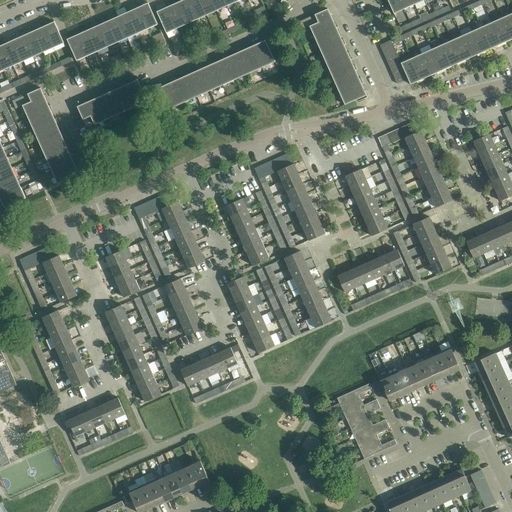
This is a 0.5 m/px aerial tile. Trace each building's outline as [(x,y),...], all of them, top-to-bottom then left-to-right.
[(187,24),(197,19),(187,0),(181,0),(177,2),(187,24)] [(187,0),(197,19),(207,15),(200,0),(187,0)] [(200,0),(207,15),(217,10),(212,0),(200,0)] [(212,0),(217,10),(227,6),(224,0),(212,0)] [(400,0),(387,0),(394,13),(404,9),(400,0)] [(400,0),(404,9),(414,4),(412,0),(400,0)] [(167,7),(176,28),(187,24),(177,2),(167,7)] [(147,29),(158,24),(148,3),(138,7),(147,29)] [(137,33),(147,29),(138,7),(128,12),(137,33)] [(167,7),(156,11),(169,38),(179,33),(176,28),(167,7)] [(261,8),(254,12),(256,16),(258,20),(266,17),(265,15),(264,13),(263,13),(261,8)] [(331,17),(328,8),(299,21),(302,30),(310,26),(310,27),(311,26),(314,33),(315,32),(318,38),(315,39),(316,40),(317,39),(320,46),(321,45),(323,51),(321,52),(321,53),(323,52),(326,59),(327,58),(329,64),(327,65),(327,66),(328,65),(331,72),(333,71),(335,77),(333,78),(333,79),(334,78),(337,85),(338,84),(341,90),(338,91),(339,92),(340,91),(343,98),(344,97),(347,103),(344,104),(345,105),(364,96),(364,97),(369,95),(366,91),(362,92),(359,84),(363,82),(361,78),(357,79),(353,71),(357,69),(355,65),(351,66),(347,58),(351,56),(349,52),(345,54),(341,45),(345,43),(343,39),(339,40),(336,32),(340,30),(337,26),(333,28),(329,18),(331,17)] [(127,38),(137,33),(128,12),(117,16),(127,38)] [(449,13),(441,17),(443,22),(451,18),(449,13)] [(511,38),(511,13),(502,18),(511,39),(511,38)] [(107,21),(117,42),(127,38),(117,16),(107,21)] [(441,17),(433,20),(435,25),(443,22),(441,17)] [(502,18),(492,22),(501,43),(511,39),(502,18)] [(44,26),(53,47),(64,43),(54,21),(44,26)] [(107,47),(117,42),(107,21),(97,25),(107,47)] [(429,22),(421,26),(423,31),(431,27),(429,22)] [(492,22),(481,27),(491,48),(501,43),(492,22)] [(402,31),(410,28),(408,23),(400,27),(402,31)] [(87,30),(97,51),(107,47),(97,25),(87,30)] [(43,52),(53,47),(44,26),(34,30),(43,52)] [(421,26),(413,30),(415,34),(423,31),(421,26)] [(481,27),(471,31),(481,52),(491,48),(481,27)] [(33,56),(43,52),(34,30),(24,35),(33,56)] [(87,56),(97,51),(87,30),(77,34),(87,56)] [(409,31),(401,35),(403,40),(411,36),(409,31)] [(471,31),(461,36),(471,57),(481,52),(471,31)] [(154,44),(156,48),(166,43),(161,32),(152,36),(156,43),(154,44)] [(77,34),(67,39),(76,60),(87,56),(77,34)] [(14,39),(23,61),(33,56),(24,35),(14,39)] [(461,36),(451,40),(461,62),(471,57),(461,36)] [(161,86),(161,87),(153,90),(169,127),(178,123),(171,108),(171,107),(177,104),(177,103),(182,100),(183,102),(184,102),(184,101),(190,98),(190,97),(195,94),(196,97),(197,96),(197,95),(203,92),(203,91),(208,89),(209,91),(210,90),(210,89),(216,86),(216,85),(221,83),(222,85),(223,85),(223,83),(229,81),(229,79),(234,77),(235,79),(236,79),(236,78),(242,75),(242,74),(247,71),(248,73),(249,73),(248,72),(255,69),(255,68),(260,65),(261,68),(262,67),(261,66),(268,63),(267,62),(273,60),(274,62),(275,61),(266,42),(267,42),(266,37),(261,40),(263,44),(255,47),(253,43),(248,45),(250,50),(242,53),(240,49),(235,51),(237,55),(229,59),(227,55),(222,57),(224,61),(216,65),(214,61),(209,63),(211,67),(203,71),(201,67),(196,69),(198,73),(190,76),(188,72),(183,74),(185,79),(177,82),(175,78),(170,80),(172,84),(162,89),(161,86)] [(13,65),(23,61),(14,39),(4,44),(13,65)] [(393,45),(390,40),(380,45),(382,50),(393,45)] [(451,40),(441,45),(451,66),(461,62),(451,40)] [(0,45),(0,62),(3,70),(13,65),(4,44),(0,45)] [(132,48),(134,53),(136,57),(144,54),(142,49),(140,50),(138,45),(132,48)] [(395,51),(393,45),(382,50),(384,56),(395,51)] [(441,45),(431,49),(441,71),(451,66),(441,45)] [(431,49),(421,54),(431,75),(441,71),(431,49)] [(384,56),(387,61),(398,56),(395,51),(384,56)] [(120,54),(112,57),(114,62),(116,66),(124,63),(122,58),(120,54)] [(421,54),(411,58),(421,80),(431,75),(421,54)] [(400,62),(398,56),(387,61),(389,67),(400,62)] [(72,61),(70,57),(62,60),(63,65),(72,61)] [(403,67),(405,73),(408,79),(410,84),(421,80),(411,58),(401,63),(403,67)] [(392,72),(403,67),(401,63),(400,62),(389,67),(392,72)] [(405,73),(403,67),(392,72),(394,78),(405,73)] [(397,83),(408,79),(405,73),(394,78),(397,83)] [(85,103),(77,106),(87,127),(94,124),(95,126),(88,130),(92,139),(100,136),(99,133),(95,124),(95,123),(101,120),(101,119),(106,116),(107,118),(108,118),(108,117),(114,114),(114,113),(119,110),(120,113),(121,112),(121,111),(127,108),(127,107),(132,105),(133,107),(134,107),(134,106),(134,105),(140,102),(140,101),(145,99),(146,101),(147,101),(143,91),(142,90),(142,89),(139,82),(140,81),(138,77),(133,79),(134,81),(135,82),(127,86),(126,84),(125,83),(123,83),(120,85),(121,86),(122,88),(114,92),(113,90),(112,88),(110,89),(107,91),(108,92),(109,94),(101,98),(100,96),(99,94),(97,95),(94,96),(95,98),(96,100),(86,105),(85,103)] [(41,87),(12,100),(16,108),(23,105),(22,105),(44,95),(41,87)] [(44,96),(44,95),(22,105),(23,105),(23,106),(24,105),(27,112),(28,111),(31,117),(28,118),(52,108),(50,105),(46,106),(42,97),(44,96)] [(34,124),(36,130),(34,131),(58,121),(56,118),(52,119),(48,111),(52,110),(52,108),(28,118),(29,119),(30,118),(33,125),(34,124)] [(40,144),(63,134),(62,131),(58,132),(54,124),(58,122),(58,121),(34,131),(34,132),(36,131),(38,138),(40,137),(42,143),(40,144)] [(413,122),(408,124),(413,134),(418,131),(413,122)] [(408,124),(403,126),(408,136),(413,134),(408,124)] [(403,126),(398,128),(403,138),(405,137),(408,136),(403,126)] [(398,128),(393,131),(398,141),(403,138),(398,128)] [(413,134),(408,136),(405,137),(409,147),(425,140),(421,130),(418,131),(413,134)] [(393,131),(388,133),(392,143),(398,141),(393,131)] [(388,133),(383,135),(387,145),(392,143),(388,133)] [(45,150),(48,156),(46,157),(69,147),(68,144),(64,145),(60,137),(64,135),(63,134),(40,144),(40,145),(41,144),(44,151),(45,150)] [(494,144),(490,134),(473,141),(478,151),(494,144)] [(383,135),(378,138),(382,147),(387,145),(383,135)] [(409,147),(414,157),(430,150),(425,140),(409,147)] [(498,154),(494,144),(478,151),(482,161),(498,154)] [(51,170),(75,160),(73,157),(69,158),(66,150),(70,148),(69,147),(46,157),(46,158),(47,157),(50,164),(51,163),(54,169),(51,170)] [(384,151),(387,158),(392,155),(389,149),(384,151)] [(430,150),(414,157),(418,167),(434,160),(430,150)] [(286,167),(292,164),(287,153),(282,156),(286,167)] [(503,163),(498,154),(482,161),(487,171),(503,163)] [(395,162),(392,155),(387,158),(390,164),(395,162)] [(286,167),(282,156),(276,158),(281,169),(286,167)] [(0,172),(12,167),(7,157),(0,160),(0,172)] [(275,172),(278,171),(281,169),(276,158),(271,161),(275,172)] [(57,183),(58,184),(77,175),(77,176),(81,174),(79,169),(75,171),(72,163),(76,161),(75,160),(51,170),(52,171),(53,170),(56,177),(57,176),(59,182),(57,183)] [(418,167),(423,177),(439,170),(434,160),(418,167)] [(265,163),(270,174),(275,172),(271,161),(265,163)] [(380,165),(383,171),(388,169),(386,162),(380,165)] [(260,166),(264,177),(270,174),(265,163),(260,166)] [(507,173),(503,163),(487,171),(491,181),(507,173)] [(286,167),(281,169),(278,171),(282,181),(298,174),(294,164),(292,164),(286,167)] [(260,166),(254,168),(259,179),(264,177),(260,166)] [(368,166),(345,176),(350,186),(366,179),(372,176),(368,166)] [(0,184),(16,177),(12,167),(0,172),(0,184)] [(391,175),(388,169),(383,171),(386,177),(391,175)] [(393,171),(396,177),(401,175),(398,169),(393,171)] [(439,170),(423,177),(427,187),(443,180),(439,170)] [(495,190),(511,183),(507,173),(491,181),(495,190)] [(298,174),(282,181),(287,191),(303,184),(298,174)] [(404,181),(401,175),(396,177),(398,184),(404,181)] [(0,196),(21,188),(16,177),(0,184),(0,196)] [(370,189),(366,179),(350,186),(354,196),(370,189)] [(261,183),(264,189),(269,187),(266,180),(261,183)] [(427,187),(431,197),(448,190),(443,180),(427,187)] [(389,184),(392,191),(397,188),(394,182),(389,184)] [(511,195),(511,184),(511,183),(495,190),(500,201),(511,195)] [(303,184),(287,191),(291,201),(307,193),(303,184)] [(272,193),(269,187),(264,189),(266,196),(272,193)] [(0,198),(4,208),(25,198),(21,188),(0,196),(0,198)] [(400,195),(397,188),(392,191),(395,197),(400,195)] [(402,191),(404,197),(410,195),(407,188),(402,191)] [(375,199),(370,189),(354,196),(359,206),(375,199)] [(172,204),(177,201),(173,190),(167,193),(172,204)] [(448,190),(431,197),(436,207),(452,200),(448,190)] [(172,204),(167,193),(162,195),(167,206),(172,204)] [(307,193),(291,201),(295,211),(312,203),(307,193)] [(265,200),(262,194),(257,196),(260,203),(265,200)] [(161,209),(162,208),(167,206),(162,195),(156,198),(161,209)] [(413,201),(410,195),(404,197),(407,203),(413,201)] [(156,198),(151,200),(155,211),(161,209),(156,198)] [(230,216),(247,209),(242,198),(226,206),(230,216)] [(379,208),(375,199),(359,206),(363,216),(379,208)] [(151,200),(145,203),(150,214),(155,211),(151,200)] [(268,207),(265,200),(260,203),(263,209),(268,207)] [(270,203),(272,209),(278,207),(275,200),(270,203)] [(166,218),(182,211),(178,201),(177,201),(172,204),(167,206),(162,208),(166,218)] [(398,204),(401,211),(406,208),(403,202),(398,204)] [(140,205),(144,216),(150,214),(145,203),(140,205)] [(312,203),(295,211),(300,220),(316,213),(312,203)] [(140,205),(134,208),(139,219),(144,216),(140,205)] [(281,213),(278,207),(272,209),(275,215),(281,213)] [(384,218),(379,208),(363,216),(367,226),(384,218)] [(409,214),(406,208),(401,211),(404,217),(409,214)] [(413,217),(419,215),(416,208),(411,211),(413,217)] [(235,226),(251,218),(247,209),(230,216),(235,226)] [(182,211),(166,218),(171,228),(187,221),(182,211)] [(316,213),(300,220),(304,230),(320,223),(316,213)] [(274,220),(271,214),(266,216),(269,222),(274,220)] [(429,217),(413,224),(418,234),(434,227),(429,217)] [(239,236),(256,228),(251,218),(235,226),(239,236)] [(388,228),(384,218),(367,226),(372,236),(388,228)] [(141,222),(143,229),(149,226),(146,220),(141,222)] [(277,226),(274,220),(269,222),(272,229),(277,226)] [(278,222),(281,229),(287,226),(284,220),(278,222)] [(171,228),(164,231),(169,241),(175,238),(191,231),(187,221),(171,228)] [(320,223),(304,230),(309,240),(325,233),(320,223)] [(503,244),(511,240),(511,238),(506,224),(496,228),(503,244)] [(143,229),(146,235),(152,232),(149,226),(143,229)] [(290,233),(287,226),(281,229),(284,235),(290,233)] [(434,227),(418,234),(422,244),(438,237),(434,227)] [(244,245),(260,238),(256,228),(239,236),(244,245)] [(486,233),(493,249),(503,244),(496,228),(486,233)] [(191,231),(175,238),(180,248),(196,241),(191,231)] [(283,240),(280,233),(275,236),(278,242),(283,240)] [(483,253),(493,249),(486,233),(476,237),(483,253)] [(395,236),(398,243),(403,241),(400,234),(395,236)] [(438,237),(422,244),(426,254),(443,246),(438,237)] [(466,242),(473,258),(483,253),(476,237),(466,242)] [(248,255),(264,248),(260,238),(244,245),(248,255)] [(152,248),(158,246),(155,239),(149,242),(152,248)] [(286,246),(283,240),(278,242),(280,249),(286,246)] [(290,249),(296,246),(293,240),(287,242),(290,249)] [(196,241),(180,248),(184,258),(200,251),(196,241)] [(406,247),(403,241),(398,243),(401,249),(406,247)] [(141,246),(144,252),(150,250),(147,243),(141,246)] [(52,258),(58,256),(52,245),(47,247),(52,258)] [(152,248),(155,255),(160,252),(158,246),(152,248)] [(443,246),(426,254),(431,264),(447,256),(443,246)] [(52,258),(47,247),(41,250),(46,261),(52,258)] [(253,265),(269,258),(264,248),(248,255),(253,265)] [(388,253),(395,269),(404,265),(397,249),(388,253)] [(41,263),(43,262),(46,261),(41,250),(36,252),(41,263)] [(110,267),(127,260),(122,250),(106,257),(110,267)] [(152,256),(150,250),(144,252),(147,258),(152,256)] [(200,251),(184,258),(189,268),(205,261),(200,251)] [(300,251),(285,258),(289,268),(305,261),(300,251)] [(36,252),(30,254),(35,265),(41,263),(36,252)] [(385,274),(395,269),(388,253),(378,258),(385,274)] [(25,257),(30,268),(35,265),(30,254),(25,257)] [(404,256),(407,263),(412,260),(409,254),(404,256)] [(59,255),(58,256),(52,258),(46,261),(43,262),(47,272),(64,265),(59,255)] [(447,256),(431,264),(435,274),(452,266),(447,256)] [(19,259),(23,268),(24,270),(30,268),(25,257),(19,259)] [(505,265),(511,262),(509,257),(502,260),(505,265)] [(375,278),(385,274),(378,258),(368,262),(375,278)] [(158,262),(161,268),(167,266),(164,259),(158,262)] [(115,277),(131,270),(127,260),(110,267),(115,277)] [(407,263),(409,269),(415,266),(412,260),(407,263)] [(289,268),(293,278),(309,271),(305,261),(289,268)] [(365,283),(375,278),(368,262),(358,267),(365,283)] [(150,265),(153,272),(158,269),(156,263),(150,265)] [(491,271),(498,268),(495,263),(489,266),(491,271)] [(264,267),(267,273),(273,271),(270,264),(264,267)] [(64,265),(47,272),(52,282),(68,275),(64,265)] [(167,266),(161,268),(164,274),(166,278),(171,276),(169,272),(167,266)] [(485,274),(491,271),(489,266),(483,269),(485,274)] [(355,287),(365,283),(358,267),(347,271),(355,287)] [(262,268),(256,270),(259,277),(265,274),(262,268)] [(158,269),(153,272),(156,278),(161,276),(158,269)] [(119,287),(135,280),(131,270),(115,277),(119,287)] [(309,271),(293,278),(298,288),(314,280),(309,271)] [(345,292),(355,287),(347,271),(338,276),(345,292)] [(26,274),(29,281),(34,278),(31,272),(26,274)] [(416,282),(421,280),(418,274),(413,276),(416,282)] [(68,275),(52,282),(56,292),(72,285),(68,275)] [(232,294),(248,286),(243,276),(227,283),(232,294)] [(29,281),(32,287),(37,284),(34,278),(29,281)] [(180,278),(165,286),(169,296),(185,289),(180,278)] [(271,280),(273,287),(279,284),(276,278),(271,280)] [(124,297),(140,290),(135,280),(119,287),(124,297)] [(298,288),(302,297),(318,290),(314,280),(298,288)] [(262,284),(265,291),(271,288),(268,282),(262,284)] [(396,291),(403,288),(401,283),(394,286),(396,291)] [(273,287),(276,293),(282,291),(279,284),(273,287)] [(72,285),(56,292),(61,302),(77,295),(72,285)] [(253,296),(248,286),(232,294),(236,303),(253,296)] [(273,294),(271,288),(265,291),(268,297),(273,294)] [(185,289),(169,296),(173,306),(189,298),(185,289)] [(387,289),(381,292),(383,297),(389,294),(387,289)] [(318,290),(302,297),(307,307),(323,300),(318,290)] [(35,294),(38,300),(43,298),(40,291),(35,294)] [(377,300),(383,297),(381,292),(374,295),(377,300)] [(142,295),(145,302),(150,299),(148,293),(142,295)] [(257,306),(253,296),(236,303),(241,313),(257,306)] [(139,297),(134,299),(137,305),(142,303),(139,297)] [(46,304),(43,298),(38,300),(41,307),(46,304)] [(189,298),(173,306),(178,315),(194,308),(189,298)] [(279,300),(282,306),(288,304),(285,298),(279,300)] [(367,298),(361,301),(363,306),(370,303),(367,298)] [(307,307),(311,317),(327,310),(323,300),(307,307)] [(271,304),(274,310),(279,308),(277,301),(271,304)] [(357,309),(363,306),(361,301),(354,303),(357,309)] [(282,306),(285,313),(290,310),(288,304),(282,306)] [(110,322),(126,315),(121,305),(105,312),(110,322)] [(261,316),(257,306),(241,313),(245,323),(261,316)] [(151,316),(157,313),(154,307),(148,309),(151,316)] [(194,308),(178,315),(182,325),(198,318),(194,308)] [(282,314),(279,308),(274,310),(277,316),(282,314)] [(42,317),(47,327),(63,320),(58,310),(42,317)] [(148,317),(146,310),(140,313),(143,319),(148,317)] [(327,310),(311,317),(316,327),(332,320),(327,310)] [(151,316),(154,322),(159,319),(157,313),(151,316)] [(114,332),(130,325),(126,315),(110,322),(114,332)] [(266,326),(261,316),(245,323),(250,333),(266,326)] [(151,323),(148,317),(143,319),(146,325),(151,323)] [(291,326),(296,324),(294,317),(288,320),(291,326)] [(198,318),(182,325),(187,335),(203,328),(198,318)] [(63,320),(47,327),(51,337),(67,330),(63,320)] [(280,323),(283,330),(288,328),(285,321),(280,323)] [(24,325),(26,332),(32,329),(29,323),(24,325)] [(299,330),(296,324),(291,326),(294,333),(299,330)] [(119,342),(135,334),(130,325),(114,332),(119,342)] [(157,329),(160,335),(165,333),(162,326),(157,329)] [(270,336),(266,326),(250,333),(254,343),(270,336)] [(288,328),(283,330),(286,336),(287,340),(293,337),(291,334),(288,328)] [(51,337),(56,347),(72,340),(67,330),(51,337)] [(157,336),(154,330),(149,332),(152,339),(157,336)] [(418,331),(412,335),(419,346),(425,342),(418,331)] [(160,335),(163,342),(168,339),(165,333),(160,335)] [(123,352),(139,344),(135,334),(119,342),(123,352)] [(33,345),(38,343),(35,336),(30,339),(33,345)] [(160,343),(157,336),(152,339),(155,345),(160,343)] [(275,346),(270,336),(254,343),(259,353),(275,346)] [(56,347),(60,357),(76,350),(72,340),(56,347)] [(448,341),(439,345),(442,351),(451,373),(461,368),(459,365),(451,347),(448,341)] [(33,345),(36,352),(41,349),(38,343),(33,345)] [(127,361),(144,354),(139,344),(123,352),(127,361)] [(0,466),(10,462),(0,439),(0,391),(16,384),(15,381),(0,347),(0,466)] [(239,367),(237,364),(238,363),(230,347),(220,352),(227,368),(229,371),(239,367)] [(76,350),(60,357),(64,367),(81,359),(76,350)] [(166,356),(163,350),(158,352),(161,358),(166,356)] [(433,355),(443,376),(451,373),(442,351),(433,355)] [(210,356),(218,372),(227,368),(220,352),(210,356)] [(479,372),(500,362),(495,352),(474,362),(479,372)] [(148,364),(144,354),(127,361),(132,371),(148,364)] [(424,359),(434,380),(443,376),(433,355),(424,359)] [(39,359),(42,365),(47,363),(44,356),(39,359)] [(169,362),(166,356),(161,358),(163,365),(169,362)] [(201,361),(208,377),(218,372),(210,356),(201,361)] [(64,367),(69,376),(85,369),(81,359),(64,367)] [(415,363),(425,384),(434,380),(424,359),(415,363)] [(191,365),(198,381),(208,377),(201,361),(191,365)] [(483,381),(504,371),(500,362),(479,372),(483,381)] [(42,365),(44,371),(50,369),(47,363),(42,365)] [(406,366),(416,388),(425,384),(415,363),(406,366)] [(152,374),(148,364),(132,371),(136,381),(152,374)] [(395,364),(386,368),(389,374),(398,396),(407,392),(398,370),(395,364)] [(181,370),(188,386),(198,381),(191,365),(181,370)] [(398,370),(407,392),(416,388),(406,366),(398,370)] [(85,369),(69,376),(73,387),(89,379),(85,369)] [(175,376),(172,369),(166,372),(169,378),(175,376)] [(504,371),(483,381),(487,390),(508,381),(511,378),(511,374),(509,369),(504,371)] [(157,384),(152,374),(136,381),(141,391),(157,384)] [(398,396),(389,374),(380,378),(389,400),(398,396)] [(50,385),(56,382),(53,376),(47,378),(50,385)] [(178,382),(175,376),(169,378),(172,384),(178,382)] [(236,386),(242,383),(239,378),(233,381),(236,386)] [(229,389),(236,386),(233,381),(227,384),(229,389)] [(491,399),(511,389),(508,381),(487,390),(491,399)] [(50,385),(53,391),(59,389),(56,382),(50,385)] [(359,393),(372,388),(370,383),(337,398),(339,403),(341,408),(361,399),(359,393)] [(145,401),(161,394),(157,384),(141,391),(145,401)] [(220,387),(213,389),(216,395),(222,392),(220,387)] [(209,398),(216,395),(213,389),(207,392),(209,398)] [(495,409),(511,401),(511,389),(491,399),(495,409)] [(196,404),(202,401),(200,396),(193,398),(196,404)] [(118,397),(108,402),(115,418),(117,424),(128,419),(125,414),(118,397)] [(341,408),(346,418),(379,403),(377,399),(364,404),(361,399),(341,408)] [(499,418),(511,412),(511,401),(495,409),(499,418)] [(98,406),(105,423),(115,418),(108,402),(98,406)] [(339,403),(331,407),(333,411),(341,408),(339,403)] [(368,413),(381,408),(379,403),(346,418),(350,428),(370,419),(368,413)] [(98,406),(88,411),(95,427),(105,423),(98,406)] [(88,411),(78,415),(85,431),(95,427),(88,411)] [(511,412),(499,418),(503,427),(511,423),(511,412)] [(78,415),(68,420),(75,436),(85,431),(78,415)] [(353,433),(355,438),(388,423),(386,419),(373,424),(370,419),(350,428),(353,433)] [(355,438),(359,448),(379,439),(377,434),(390,428),(388,423),(355,438)] [(511,423),(503,427),(508,437),(511,435),(511,423)] [(123,436),(129,433),(127,428),(121,431),(123,436)] [(123,436),(121,431),(114,434),(117,439),(123,436)] [(99,435),(92,438),(94,442),(97,448),(103,445),(101,440),(99,435)] [(103,445),(110,442),(107,437),(101,440),(103,445)] [(379,439),(359,448),(364,458),(397,443),(395,439),(381,444),(379,439)] [(83,454),(90,451),(87,446),(81,449),(83,454)] [(350,456),(343,459),(346,464),(352,461),(350,456)] [(165,472),(180,466),(177,459),(162,466),(165,472)] [(190,463),(200,485),(209,481),(199,459),(190,463)] [(182,467),(191,489),(200,485),(190,463),(182,467)] [(173,471),(183,493),(191,489),(182,467),(173,471)] [(471,489),(465,476),(462,468),(452,473),(462,494),(471,489)] [(484,475),(481,469),(470,474),(473,480),(484,475)] [(164,475),(174,497),(183,493),(173,471),(164,475)] [(462,494),(452,473),(443,477),(452,498),(462,494)] [(155,479),(165,501),(174,497),(164,475),(155,479)] [(475,485),(486,480),(484,475),(473,480),(475,485)] [(452,498),(443,477),(433,481),(443,502),(452,498)] [(146,483),(156,505),(165,501),(155,479),(146,483)] [(478,491),(489,486),(486,480),(475,485),(478,491)] [(443,502),(433,481),(424,485),(433,506),(443,502)] [(138,487),(148,509),(156,505),(146,483),(138,487)] [(433,506),(424,485),(415,490),(424,511),(433,506)] [(480,496),(491,491),(489,486),(478,491),(480,496)] [(129,491),(131,496),(138,511),(140,511),(148,509),(138,487),(129,491)] [(421,511),(424,511),(415,490),(405,494),(413,511),(421,511)] [(482,502),(493,497),(491,491),(480,496),(482,502)] [(413,511),(405,494),(396,498),(402,511),(413,511)] [(482,502),(485,507),(496,502),(493,497),(482,502)] [(402,511),(396,498),(386,502),(390,511),(402,511)] [(122,501),(96,511),(111,511),(124,505),(122,501)]
